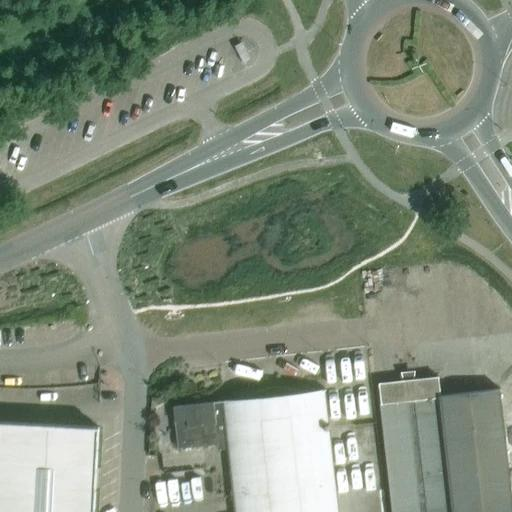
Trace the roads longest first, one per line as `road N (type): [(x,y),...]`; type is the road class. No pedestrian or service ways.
road 1 (secondary): [(80,221),(354,92)]
road 2 (unclassified): [(130,511),(135,392),(127,349)]
road 3 (unclassified): [(127,349),(80,221)]
road 4 (unclassified): [(0,363),(127,349)]
